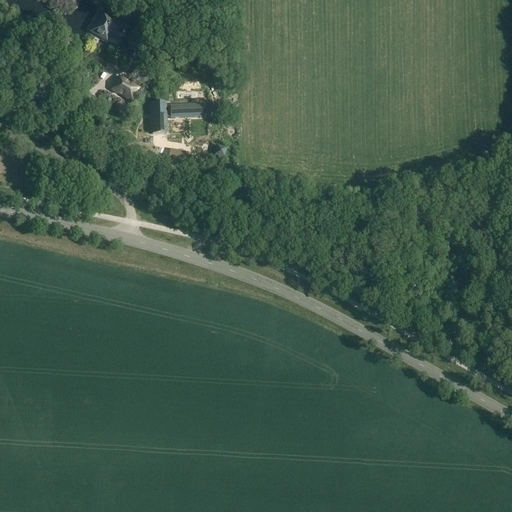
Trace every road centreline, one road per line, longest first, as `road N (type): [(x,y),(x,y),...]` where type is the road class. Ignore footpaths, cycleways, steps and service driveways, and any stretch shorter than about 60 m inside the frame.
road 1 (tertiary): [(511,418),(269,285),(128,239)]
road 2 (unclassified): [(128,239),(123,194),(0,123)]
road 3 (tertiary): [(128,239),(0,212)]
